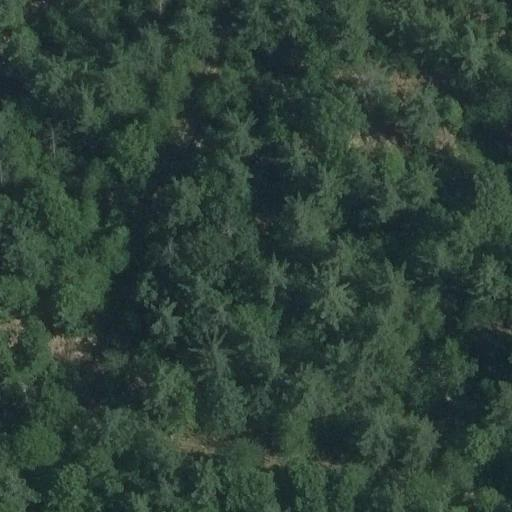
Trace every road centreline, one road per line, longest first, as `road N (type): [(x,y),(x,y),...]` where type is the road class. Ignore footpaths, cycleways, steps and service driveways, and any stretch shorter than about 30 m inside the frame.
road 1 (track): [(78,440),(243,0)]
road 2 (track): [(78,440),(465,511)]
